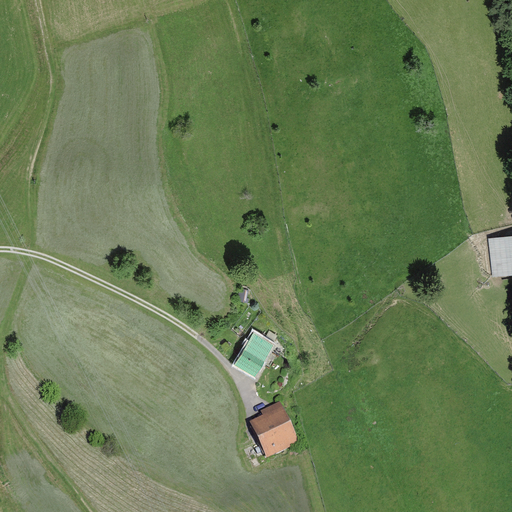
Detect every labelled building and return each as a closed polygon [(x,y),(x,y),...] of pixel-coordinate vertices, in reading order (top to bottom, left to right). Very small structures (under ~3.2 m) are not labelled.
[(511,232),(488,236),(494,275),(511,272),(511,232)] [(240,287),(238,300),(248,302),(249,297),(247,297),(249,289),(240,287)] [(269,329),(265,337),(274,342),(278,334),(269,329)] [(274,342),(254,330),(234,362),(254,374),(274,342)] [(264,416),(251,422),(267,459),(300,444),(282,402),(262,411),(264,416)]
